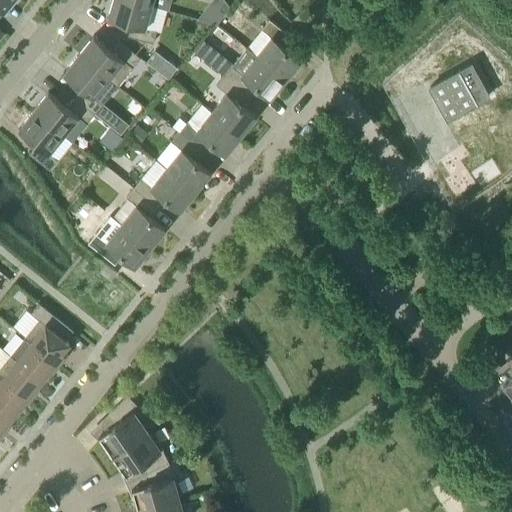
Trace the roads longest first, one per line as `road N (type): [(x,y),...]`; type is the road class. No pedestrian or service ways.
road 1 (residential): [(54,448),(266,164)]
road 2 (residential): [(444,353),(266,164)]
road 3 (residential): [(0,106),(79,0)]
